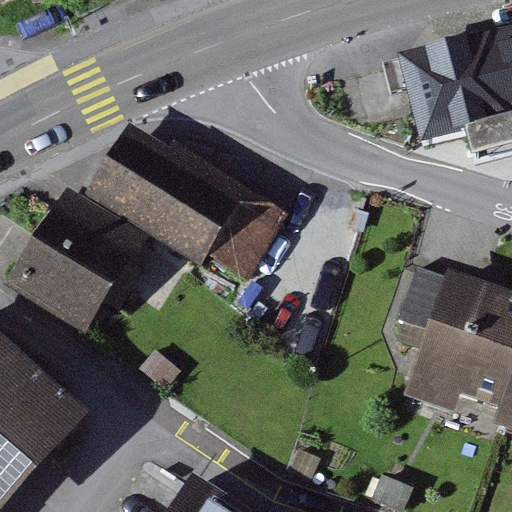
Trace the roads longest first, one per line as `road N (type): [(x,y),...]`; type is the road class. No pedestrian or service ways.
road 1 (residential): [(229,41),(289,135),(511,210)]
road 2 (primary): [(0,143),(229,41)]
road 3 (primary): [(229,41),(356,0)]
